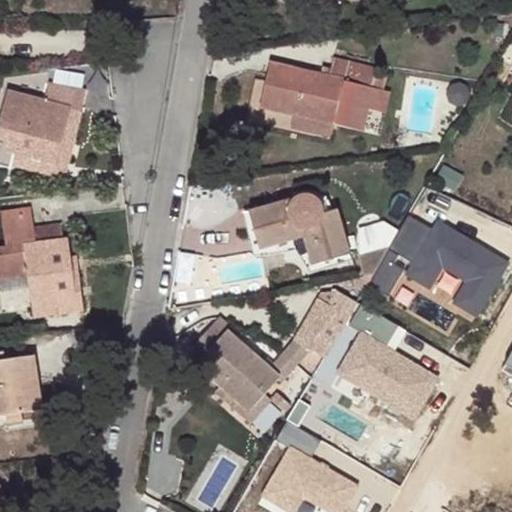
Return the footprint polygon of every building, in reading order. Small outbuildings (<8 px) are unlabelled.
[(271,63),(269,71),(340,105),(335,122),(367,130),(373,107),(390,111),(394,91),(387,89),(391,74),(379,71),(380,66),(336,55),(332,77),(271,63)] [(340,105),(269,71),(259,106),(293,115),(334,127),(335,122),(340,105)] [(0,114),(0,160),(16,164),(20,147),(56,158),(59,144),(73,148),(86,96),(48,85),(42,106),(4,96),(0,114)] [(330,144),(334,127),(293,115),(288,136),(330,144)] [(20,147),(16,164),(67,176),(73,148),(59,144),(56,158),(20,147)] [(250,210),(258,247),(288,238),(304,242),(311,268),(352,255),(339,206),(321,213),(321,208),(318,203),(315,199),(310,196),(304,196),(297,197),(294,199),(293,200),(250,210)] [(80,305),(78,288),(66,289),(64,273),(66,271),(63,242),(57,243),(55,225),(38,227),(40,246),(28,247),(26,216),(0,220),(0,278),(23,275),(28,313),(80,305)] [(451,305),(476,319),(507,265),(433,222),(401,279),(427,294),(440,272),(463,285),(451,305)] [(66,289),(78,288),(77,271),(66,271),(64,273),(66,289)] [(292,346),(323,364),(356,308),(337,298),(329,311),(317,304),(292,346)] [(400,325),(364,305),(351,328),(363,335),(340,374),(416,417),(438,378),(386,349),(400,325)] [(247,416),(262,401),(273,386),(281,391),(296,371),(280,359),(266,375),(225,341),(232,333),(217,322),(193,349),(205,360),(196,372),(219,391),(247,416)] [(74,353),(111,348),(108,330),(71,334),(74,353)] [(0,415),(10,415),(44,411),(38,361),(0,364),(0,415)] [(271,409),(262,401),(247,416),(219,391),(209,402),(249,434),(271,409)] [(0,428),(11,427),(10,415),(0,415),(0,428)] [(295,511),(303,499),(326,511),(360,511),(371,492),(292,447),(265,495),(294,511),(295,511)] [(0,511),(1,511),(0,508),(0,504),(9,502),(1,482),(0,482),(0,511)]
